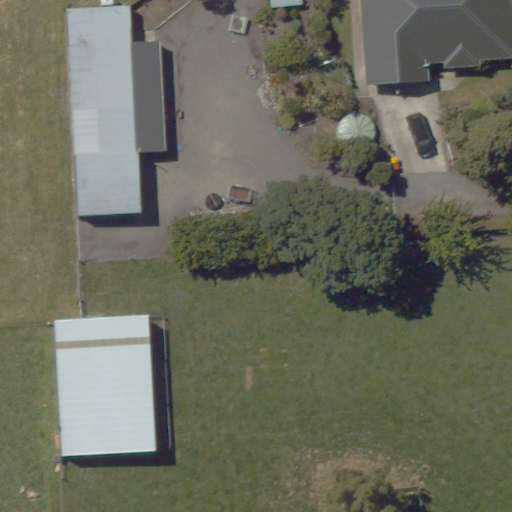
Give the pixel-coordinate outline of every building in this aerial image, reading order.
[(351,0),(354,87),(412,85),(412,70),(509,67),(506,0),(351,0)] [(130,5),(61,4),(71,218),(137,215),(134,154),(187,152),(182,38),(131,41),(130,5)] [(361,103),(326,127),(347,158),(382,133),(361,103)] [(143,318),(48,322),(54,458),(149,454),(143,318)] [(383,511),(379,462),(348,465),(352,511),(383,511)]
